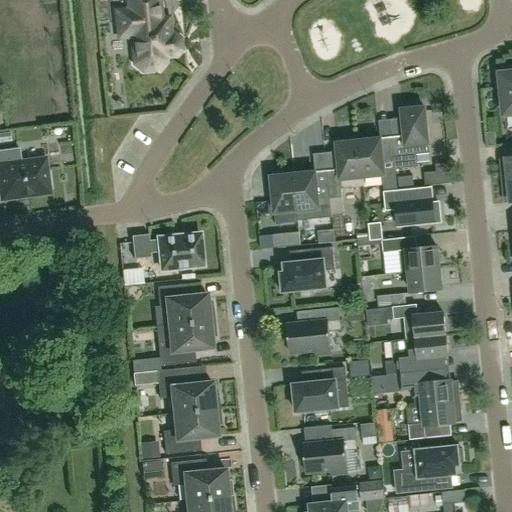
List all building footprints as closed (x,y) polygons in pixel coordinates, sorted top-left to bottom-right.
[(172,19),(160,20),(158,0),(128,0),(129,10),(117,12),(119,38),(132,37),(135,64),(143,70),(158,69),(164,61),(164,57),(176,56),(180,50),(179,40),(174,35),(172,19)] [(497,89),(501,88),(504,116),(511,115),(511,68),(495,70),(497,89)] [(393,138),(396,170),(408,168),(407,161),(417,160),(415,146),(428,144),(425,108),(417,109),(417,106),(404,107),(404,111),(402,111),(404,137),(393,138)] [(396,170),(393,138),(378,139),(378,140),(358,142),(362,178),(363,178),(384,176),(383,163),(395,162),(396,170)] [(339,170),(327,171),(330,195),(328,195),(329,199),(342,198),(341,190),(364,188),(363,178),(362,178),(358,142),(351,143),(351,140),(338,141),(339,144),(336,144),(339,170)] [(314,145),(315,167),(335,166),(334,144),(314,145)] [(0,187),(2,200),(49,193),(49,190),(52,189),(50,173),(46,173),(44,160),(21,163),(19,149),(0,151),(0,187)] [(501,161),(503,181),(511,180),(511,158),(506,159),(507,160),(501,161)] [(313,174),(293,176),(297,212),(298,219),(331,216),(329,199),(328,195),(330,195),(327,171),(313,173),(313,174)] [(298,222),(298,219),(297,212),(293,176),(284,177),(284,173),(273,174),(273,178),(271,178),(276,224),(298,222)] [(505,203),(511,202),(511,203),(511,180),(503,181),(505,203)] [(419,204),(418,189),(384,192),(386,211),(395,210),(397,229),(442,224),(440,202),(419,204)] [(299,233),(289,234),(290,247),(300,246),(299,233)] [(161,270),(203,266),(199,234),(158,239),(158,240),(149,241),(148,235),(131,236),(133,259),(150,258),(150,253),(159,253),(161,270)] [(399,251),(402,273),(439,269),(437,247),(418,250),(416,236),(382,240),(383,253),(399,251)] [(335,270),(333,248),(309,250),(310,262),(292,264),(284,265),(285,273),(281,274),(281,276),(277,277),(278,290),(282,290),(283,293),(326,288),(325,271),(335,270)] [(442,290),(439,269),(402,273),(402,274),(409,273),(411,294),(442,290)] [(165,299),(168,326),(214,321),(213,306),(208,306),(207,295),(183,297),(182,285),(157,288),(158,300),(165,299)] [(405,294),(377,297),(378,308),(406,306),(405,294)] [(406,340),(446,336),(444,314),(418,317),(417,305),(393,308),(394,320),(404,319),(406,340)] [(316,323),(287,326),(287,330),(284,330),(285,342),(288,342),(290,354),(314,351),(314,355),(331,353),(329,332),(341,330),(339,308),(315,311),(316,323)] [(214,321),(168,326),(170,343),(158,344),(160,366),(190,363),(189,351),(212,349),(211,338),(216,337),(214,321)] [(449,357),(446,336),(406,340),(409,361),(398,362),(386,363),(388,376),(399,374),(448,369),(450,369),(449,357)] [(187,368),(157,371),(160,398),(172,397),(173,414),(220,409),(218,393),(213,394),(212,382),(188,385),(187,368)] [(344,368),(321,370),(322,382),(293,385),(295,413),(349,408),(344,368)] [(414,389),(415,406),(459,402),(457,383),(451,383),(451,381),(450,381),(448,369),(399,374),(401,390),(414,389)] [(416,407),(423,407),(425,427),(455,424),(455,422),(461,421),(459,402),(415,406),(416,407)] [(221,425),(220,409),(173,414),(175,431),(163,432),(166,454),(195,451),(194,439),(218,437),(217,425),(221,425)] [(362,438),(377,437),(376,423),(361,425),(362,438)] [(332,442),(303,445),(303,450),(300,450),(301,462),(304,462),(306,474),(330,471),(331,475),(347,473),(345,451),(357,450),(355,428),(331,431),(332,442)] [(397,493),(432,490),(430,478),(456,475),(456,466),(460,466),(459,463),(463,463),(462,449),(458,450),(458,447),(416,451),(418,470),(395,472),(397,493)] [(200,460),(170,463),(173,486),(184,485),(186,501),(232,496),(231,481),(226,481),(225,470),(201,472),(200,460)] [(362,502),(367,502),(384,500),(385,500),(383,480),(360,483),(362,502)] [(348,511),(347,502),(357,501),(356,488),(332,491),(333,503),(309,505),(309,511),(348,511)] [(464,491),(442,493),(443,505),(453,504),(466,503),(464,491)] [(234,511),(232,496),(186,501),(187,511),(234,511)]
